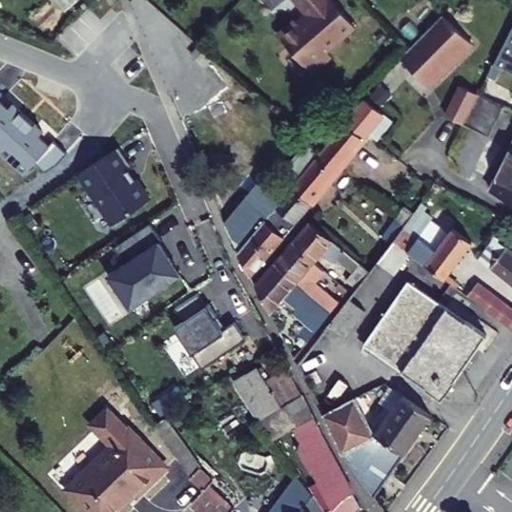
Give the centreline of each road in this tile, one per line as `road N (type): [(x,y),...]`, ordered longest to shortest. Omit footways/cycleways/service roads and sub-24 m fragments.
road 1 (residential): [(0,46),(150,109),(196,213)]
road 2 (secondary): [(511,388),(423,511)]
